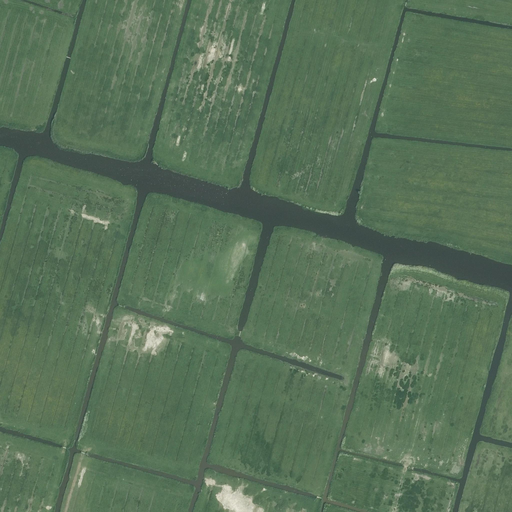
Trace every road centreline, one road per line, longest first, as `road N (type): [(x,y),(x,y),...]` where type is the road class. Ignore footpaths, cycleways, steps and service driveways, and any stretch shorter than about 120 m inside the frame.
road 1 (track): [(65,511),(124,283)]
road 2 (track): [(315,511),(350,378)]
